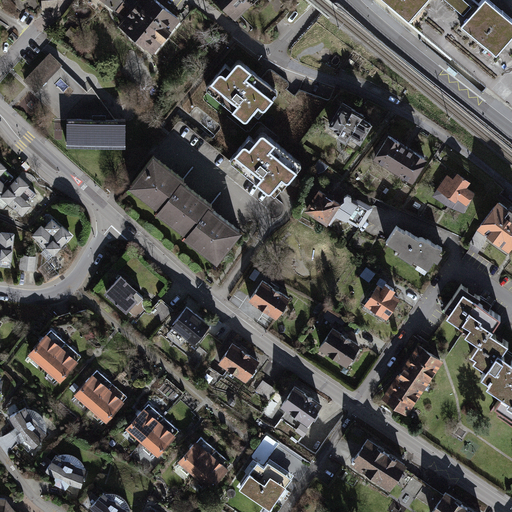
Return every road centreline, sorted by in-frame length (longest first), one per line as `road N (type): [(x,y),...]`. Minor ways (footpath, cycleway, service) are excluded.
road 1 (residential): [(116,220),(213,305),(355,407)]
road 2 (secondary): [(511,132),(348,0)]
road 3 (residential): [(355,407),(509,511)]
road 4 (residential): [(196,0),(271,56),(324,0)]
road 5 (residential): [(0,117),(116,220)]
road 6 (residential): [(116,220),(75,281),(54,297),(0,291)]
road 7 (residential): [(355,407),(289,511)]
